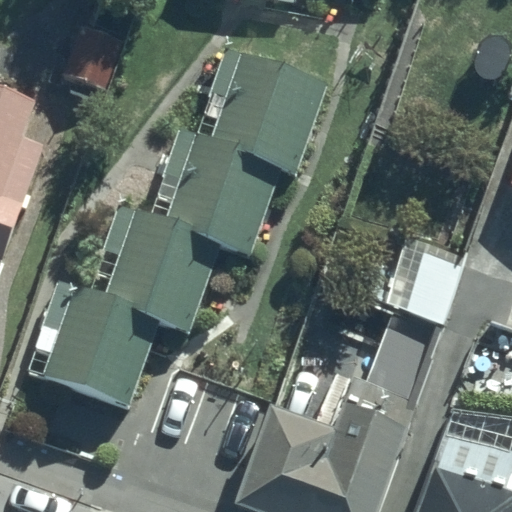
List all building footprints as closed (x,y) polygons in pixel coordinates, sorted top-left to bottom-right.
[(125,37),(81,21),(59,81),(104,97),(125,37)] [(114,419),(150,320),(189,334),(219,252),(237,258),(267,175),(300,187),(334,93),(250,63),(221,146),(190,135),(158,222),(124,210),(96,289),(76,282),(36,391),(114,419)] [(0,264),(53,120),(0,101),(0,264)] [(511,153),(484,230),(511,239),(511,153)] [(334,436),(271,415),(239,511),(376,511),(403,433),(341,413),(334,436)] [(511,511),(511,450),(503,447),(448,428),(417,511),(511,511)]
